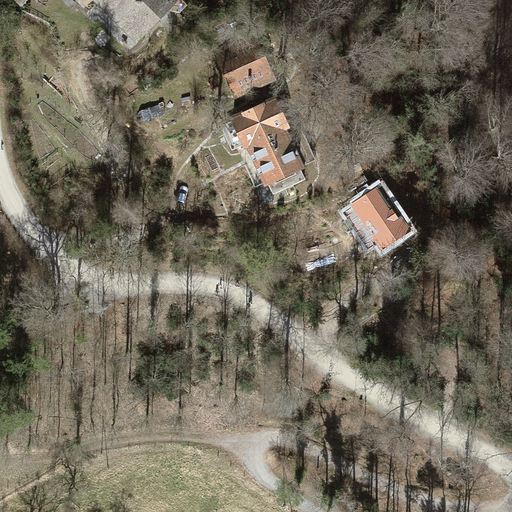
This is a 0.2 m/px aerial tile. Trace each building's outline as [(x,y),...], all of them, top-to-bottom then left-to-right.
[(79,0),(84,5),(89,0),(100,0),(138,38),(176,0),(79,0)] [(219,56),(235,91),(271,75),(255,40),(219,56)] [(274,104),(222,128),(232,151),(247,144),(246,142),(249,141),(257,160),(247,165),(256,186),(268,181),(274,195),(307,180),(303,173),(318,166),(306,140),(290,147),(280,127),(283,125),(274,104)] [(118,178),(103,167),(82,195),(97,205),(118,178)] [(407,230),(382,194),(356,212),(363,222),(353,228),(369,251),(377,245),(380,248),(407,230)]
